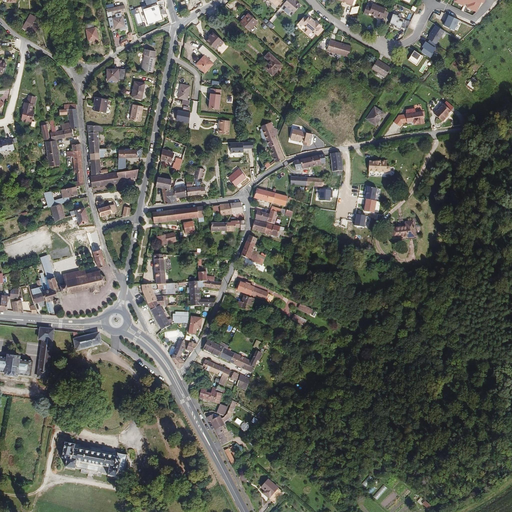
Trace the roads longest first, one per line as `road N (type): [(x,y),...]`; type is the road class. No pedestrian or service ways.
road 1 (residential): [(468,128),(288,160),(245,191)]
road 2 (residential): [(475,25),(432,1),(414,39),(384,51),(312,0)]
road 3 (residential): [(173,377),(196,352),(243,250),(251,227),(245,191)]
road 4 (tertiary): [(178,25),(139,210)]
road 5 (primary): [(173,377),(244,511)]
road 6 (residential): [(79,79),(99,226)]
